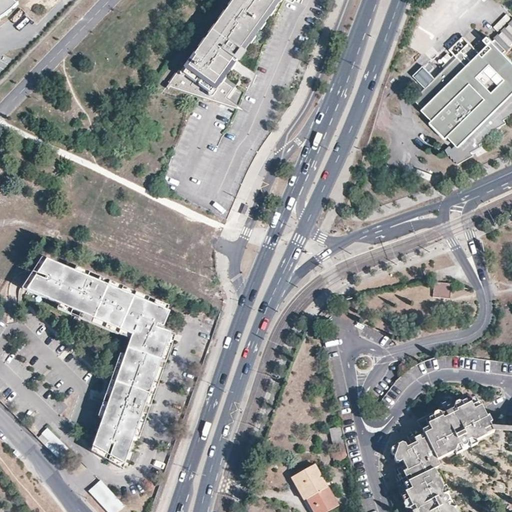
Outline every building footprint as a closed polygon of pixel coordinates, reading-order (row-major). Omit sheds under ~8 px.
[(0,0),(0,18),(18,5),(13,0),(0,0)] [(230,0),(179,73),(177,72),(164,89),(166,90),(168,88),(220,103),(231,88),(221,80),(230,67),(227,65),(234,55),(237,57),(278,0),(284,0),(291,3),(292,0),(230,0)] [(506,16),(494,26),(498,30),(509,20),(506,16)] [(446,149),(450,155),(452,158),(453,157),(455,160),(456,160),(457,163),(474,155),(472,151),(485,144),(483,141),(495,134),(493,130),(505,123),(504,120),(511,114),(511,22),(493,41),(489,37),(485,40),(490,45),(481,54),(464,36),(451,50),(457,57),(436,78),(425,67),(416,76),(426,87),(415,99),(423,107),(420,110),(430,121),(428,123),(444,139),(447,137),(455,146),(452,149),(449,146),(446,149)] [(312,56),(316,47),(310,45),(307,54),(312,56)] [(23,290),(28,292),(47,263),(42,261),(23,290)] [(47,263),(28,292),(135,336),(95,447),(126,465),(131,452),(136,438),(144,414),(147,406),(161,369),(163,362),(172,339),(162,336),(165,328),(170,314),(167,313),(153,307),(148,305),(98,284),(88,280),(74,274),(47,263)] [(89,275),(76,270),(74,274),(88,280),(89,275)] [(98,284),(148,305),(149,300),(100,280),(98,284)] [(452,284),(437,281),(435,296),(450,298),(452,284)] [(169,308),(155,303),(153,307),(167,313),(169,308)] [(172,339),(174,331),(165,328),(162,336),(172,339)] [(168,364),(176,341),(172,339),(163,362),(168,364)] [(152,408),(165,371),(161,369),(147,406),(152,408)] [(194,389),(187,387),(183,397),(190,400),(194,389)] [(493,431),(475,395),(450,407),(445,399),(440,402),(444,410),(419,423),(421,428),(423,433),(434,456),(435,458),(452,450),(454,453),(459,451),(456,444),(458,444),(459,445),(460,446),(462,447),(464,446),(465,446),(466,444),(467,443),(466,441),(466,440),(467,439),(470,445),(475,443),(474,440),(493,431)] [(140,440),(149,416),(144,414),(136,438),(140,440)] [(344,442),(340,424),(338,424),(329,426),(333,444),(344,442)] [(429,458),(434,456),(423,433),(418,435),(416,430),(414,428),(409,431),(410,433),(413,438),(408,440),(409,443),(404,445),(402,442),(399,440),(396,441),(395,444),(392,444),(389,445),(389,446),(388,448),(389,450),(392,451),(392,454),(393,457),(396,458),(400,456),(403,462),(400,463),(403,468),(398,470),(396,471),(398,476),(400,475),(405,473),(407,478),(430,466),(428,462),(429,458)] [(48,430),(39,439),(62,462),(71,452),(48,430)] [(347,458),(344,442),(338,443),(339,450),(341,449),(343,459),(347,458)] [(343,459),(341,449),(339,450),(331,452),(333,462),(343,459)] [(131,467),(135,454),(131,452),(126,465),(126,466),(131,467)] [(436,460),(435,458),(434,456),(429,458),(428,462),(430,466),(433,465),(436,464),(436,462),(436,460)] [(322,511),(337,503),(311,464),(295,475),(303,489),(298,492),(303,499),(305,497),(315,511),(322,511)] [(433,465),(430,466),(407,478),(403,480),(398,482),(410,508),(402,511),(455,511),(452,505),(455,504),(453,498),(446,501),(445,500),(446,499),(447,498),(447,496),(448,495),(447,494),(447,493),(446,492),(444,491),(443,491),(442,492),(441,490),(447,487),(444,482),(441,483),(433,465)] [(290,479),(298,492),(303,489),(295,475),(290,479)] [(90,492),(109,511),(120,511),(127,506),(102,480),(90,492)] [(311,511),(315,511),(305,497),(303,499),(311,511)]
